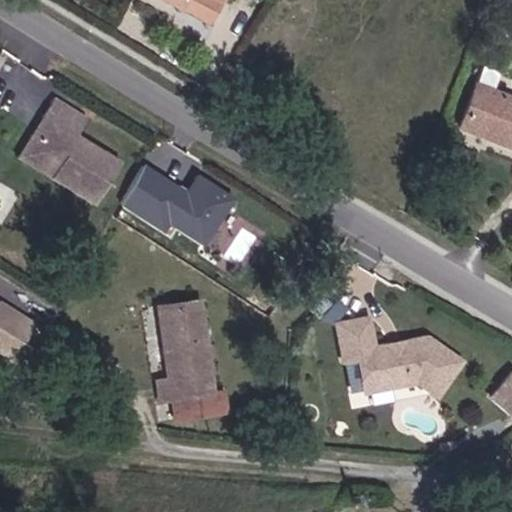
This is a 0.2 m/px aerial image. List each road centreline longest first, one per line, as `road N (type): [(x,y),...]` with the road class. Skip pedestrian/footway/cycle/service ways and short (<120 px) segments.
road 1 (residential): [(7,0),(511,312)]
road 2 (unknown): [(92,449),(411,472),(469,463),(511,445)]
